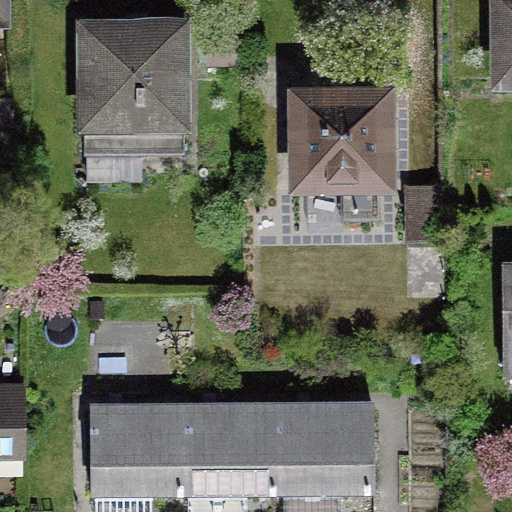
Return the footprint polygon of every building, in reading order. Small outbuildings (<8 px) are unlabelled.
[(511,0),(484,0),(484,99),(511,99),(511,0)] [(163,30),(71,30),(72,144),(186,143),(185,30),(163,30)] [(391,100),(283,100),(283,201),(391,201),(391,100)] [(439,192),(405,191),(403,243),(438,244),(439,192)] [(511,268),(496,269),(498,375),(511,375),(511,268)] [(0,477),(20,477),(20,398),(0,397),(0,477)] [(184,495),(185,413),(77,411),(76,493),(184,495)] [(283,496),(285,414),(185,413),(184,495),(283,496)] [(377,498),(378,416),(285,414),(283,496),(377,498)]
